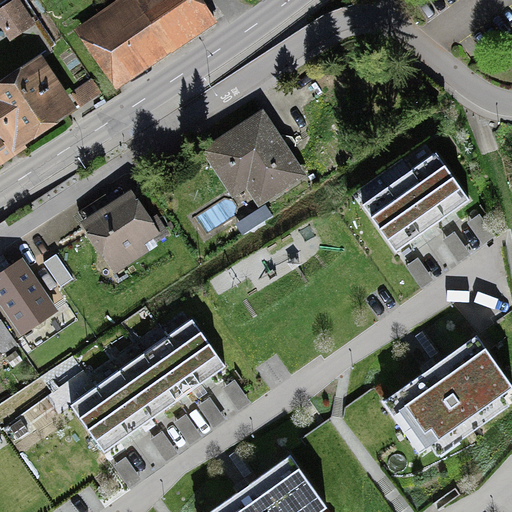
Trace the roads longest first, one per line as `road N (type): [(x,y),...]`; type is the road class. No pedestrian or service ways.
road 1 (residential): [(479,271),(129,511)]
road 2 (residential): [(179,134),(314,45),(386,28)]
road 3 (residential): [(0,252),(179,134)]
road 4 (tertiary): [(0,205),(161,102)]
road 5 (tertiary): [(161,102),(303,0)]
